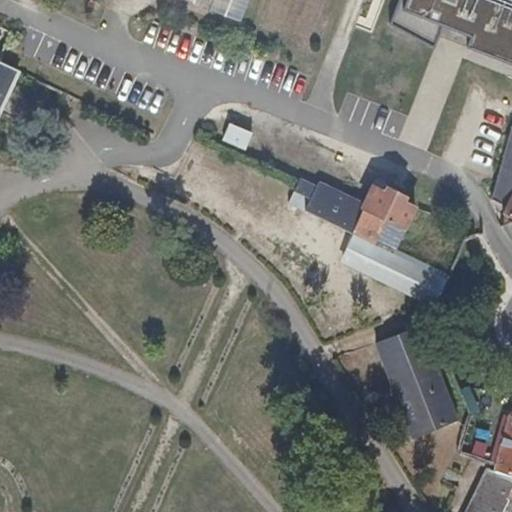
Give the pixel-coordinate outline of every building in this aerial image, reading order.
[(185,0),(208,8),(211,0),(185,0)] [(241,21),(249,0),(211,0),(208,8),(241,21)] [(511,6),(496,0),(414,0),(409,13),(476,40),(472,48),(511,64),(511,6)] [(0,108),(17,72),(18,70),(0,60),(0,108)] [(245,149),(252,133),(231,123),(224,139),(245,149)] [(511,126),(493,200),(507,207),(503,214),(511,218),(511,126)] [(393,253),(414,208),(400,200),(402,195),(387,187),(384,193),(374,188),(365,206),(301,176),(294,190),(289,203),(357,236),(393,253)] [(449,279),(393,253),(357,236),(346,261),(436,305),(449,279)] [(445,346),(435,323),(424,328),(432,351),(445,346)] [(456,421),(418,326),(377,341),(414,437),(456,421)] [(511,413),(511,414),(504,447),(500,465),(503,466),(502,469),(511,473),(511,498),(511,413)] [(497,446),(503,418),(471,414),(460,453),(493,462),(497,446)] [(500,465),(504,447),(497,446),(493,462),(500,465)] [(511,511),(511,498),(511,473),(502,469),(491,466),(488,473),(486,477),(468,511),(511,511)]
